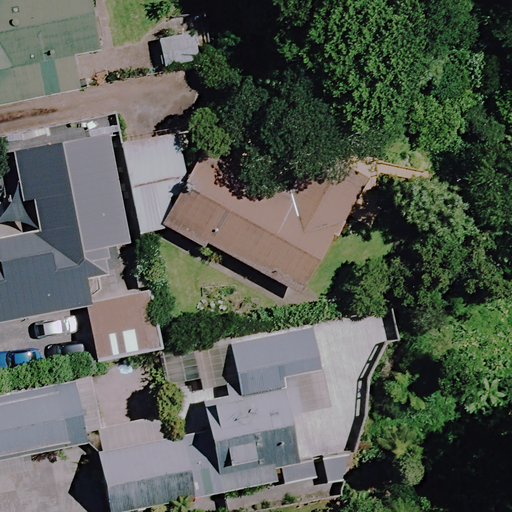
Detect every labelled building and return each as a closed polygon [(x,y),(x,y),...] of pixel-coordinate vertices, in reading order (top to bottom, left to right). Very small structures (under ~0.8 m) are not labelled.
[(0,0),(0,105),(74,92),(67,57),(87,53),(77,0),(0,0)] [(123,246),(102,136),(8,154),(17,203),(28,201),(34,233),(0,240),(0,323),(84,307),(79,283),(103,278),(98,251),(123,246)] [(131,235),(157,230),(295,300),(338,216),(199,146),(193,145),(187,144),(117,157),(131,235)] [(231,399),(280,391),(319,385),(310,332),(223,346),(231,399)] [(0,465),(71,451),(69,440),(99,434),(88,378),(0,396),(0,465)] [(280,391),(231,399),(196,405),(207,475),(292,461),(280,391)] [(154,511),(185,506),(173,441),(90,456),(100,511),(154,511)]
